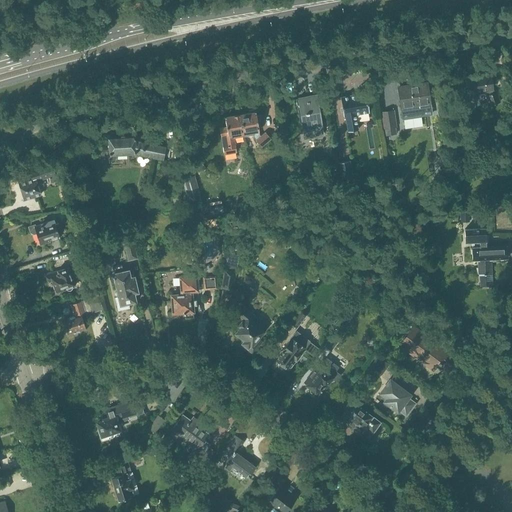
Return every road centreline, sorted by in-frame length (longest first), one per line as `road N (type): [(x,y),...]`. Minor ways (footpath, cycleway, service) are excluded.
road 1 (unclassified): [(511,34),(110,105),(0,141)]
road 2 (residential): [(392,506),(177,358),(21,374)]
road 3 (primary): [(0,86),(220,22)]
road 4 (primary): [(220,22),(144,29),(0,67)]
road 5 (residential): [(392,506),(511,377)]
road 6 (primary): [(220,22),(367,0)]
road 7 (tertiary): [(66,511),(21,374)]
